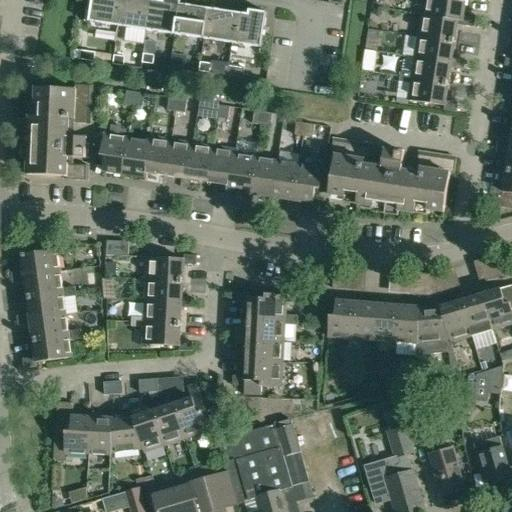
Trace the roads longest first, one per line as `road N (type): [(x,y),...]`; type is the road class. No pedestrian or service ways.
road 1 (residential): [(0,386),(209,366),(217,238)]
road 2 (residential): [(217,238),(420,258),(475,246)]
road 3 (residential): [(475,246),(464,207),(496,0)]
road 4 (residential): [(0,214),(217,238)]
